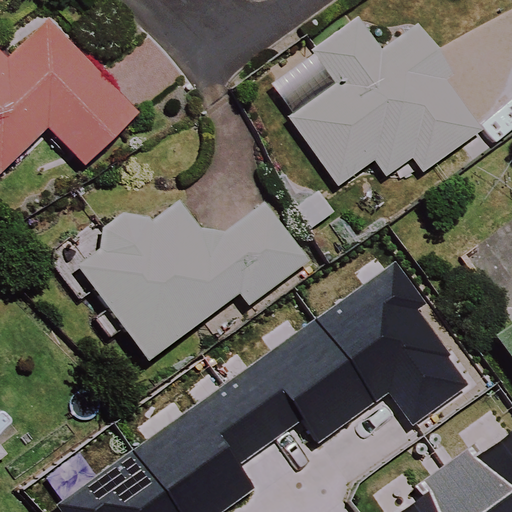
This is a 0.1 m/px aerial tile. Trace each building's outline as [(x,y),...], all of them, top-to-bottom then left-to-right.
[(375,56),(351,23),(307,54),(331,89),(283,122),(330,189),(368,162),(379,178),(405,160),(416,174),(472,135),(435,81),(442,76),(410,31),(375,56)] [(131,121),(42,24),(0,63),(0,169),(42,130),(79,169),(131,121)] [(303,261),(261,205),(205,248),(173,206),(143,228),(128,209),(58,262),(138,367),(232,295),(242,308),(303,261)] [(511,321),(487,337),(511,376),(511,321)] [(495,434),(436,355),(376,400),(460,511),(489,511),(511,495),(511,430),(507,424),(495,434)] [(387,462),(351,410),(300,446),(337,498),(387,462)] [(211,511),(293,511),(256,471),(211,511)]
